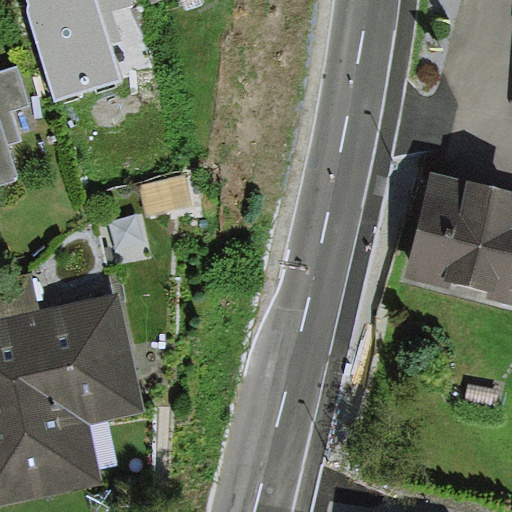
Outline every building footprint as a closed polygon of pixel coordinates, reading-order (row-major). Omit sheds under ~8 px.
[(29,15),(56,101),(122,81),(111,45),(124,41),(116,14),(133,9),(130,0),(28,0),(31,7),(29,15)] [(0,182),(18,177),(7,143),(20,138),(11,109),(27,104),(14,65),(0,69),(0,182)] [(511,309),(511,197),(425,176),(400,283),(511,309)] [(0,278),(0,321),(39,313),(30,272),(0,278)] [(0,501),(101,478),(89,426),(148,413),(121,295),(39,313),(0,321),(0,501)]
